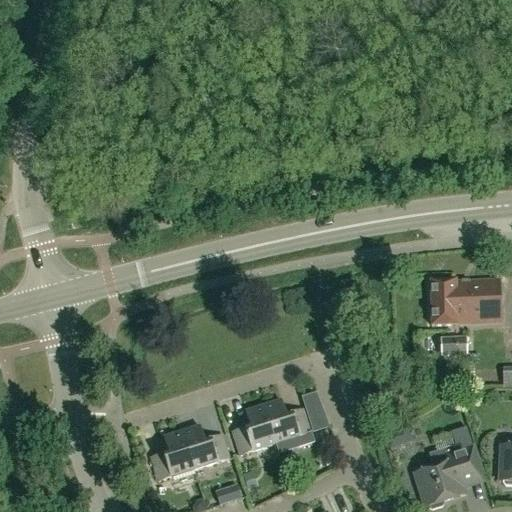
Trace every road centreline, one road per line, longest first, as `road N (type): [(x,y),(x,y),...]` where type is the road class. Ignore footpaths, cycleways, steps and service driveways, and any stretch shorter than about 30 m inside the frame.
road 1 (tertiary): [(511,205),(306,235),(49,297)]
road 2 (residential): [(357,472),(312,359),(119,418)]
road 3 (unclassified): [(49,297),(21,181),(62,0)]
